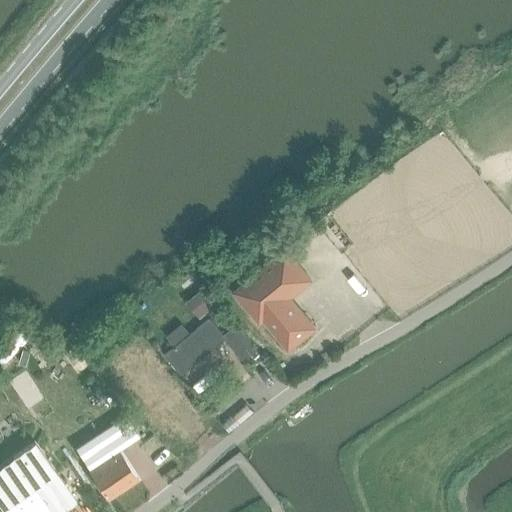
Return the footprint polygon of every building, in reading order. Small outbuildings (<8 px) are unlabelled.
[(234,291),(259,322),(264,318),(289,349),(316,327),(291,296),(312,279),(286,248),(234,291)] [(202,288),(190,298),(204,315),(216,305),(202,288)] [(224,308),(212,318),(208,313),(176,339),(179,344),(169,352),(166,348),(159,353),(178,376),(225,339),(222,335),(224,334),(236,324),(224,308)] [(224,334),(222,335),(225,339),(248,365),(261,355),(236,324),(224,334)] [(12,336),(0,348),(0,363),(2,365),(21,345),(29,337),(19,329),(12,336)] [(72,343),(62,351),(73,366),(77,371),(86,364),(87,363),(72,343)] [(248,403),(223,423),(230,431),(255,411),(248,403)] [(126,414),(75,446),(89,469),(117,451),(139,435),(126,414)] [(0,504),(5,511),(58,511),(76,500),(35,440),(0,463),(0,504)] [(89,469),(108,499),(136,481),(117,451),(89,469)]
